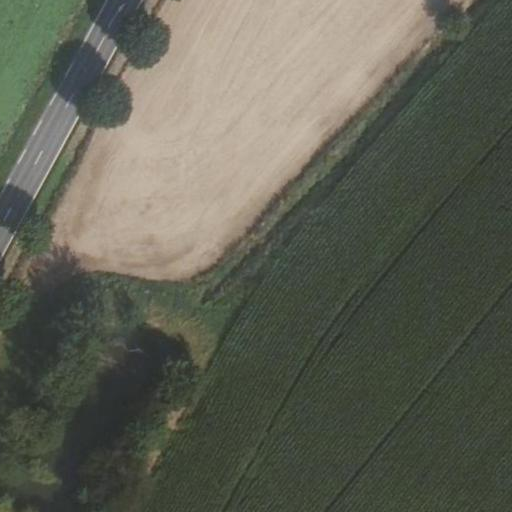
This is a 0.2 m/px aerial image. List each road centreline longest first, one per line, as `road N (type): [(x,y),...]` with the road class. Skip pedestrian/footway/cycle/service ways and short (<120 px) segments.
road 1 (track): [(199,361),(507,0)]
road 2 (primary): [(124,0),(0,228)]
